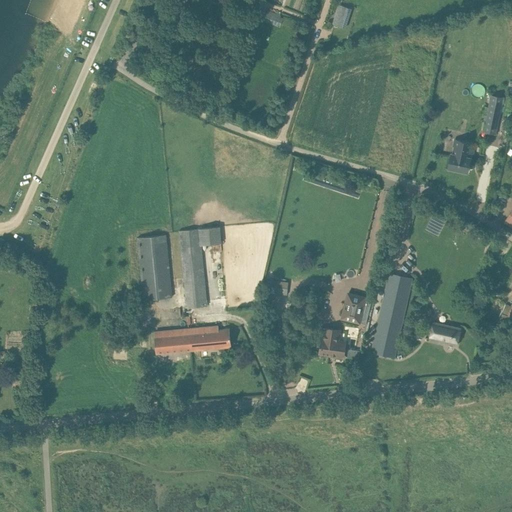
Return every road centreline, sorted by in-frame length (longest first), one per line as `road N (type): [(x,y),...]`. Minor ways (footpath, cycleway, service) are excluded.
road 1 (residential): [(0,428),(448,384),(511,370)]
road 2 (residential): [(511,241),(417,185),(223,127),(120,70)]
